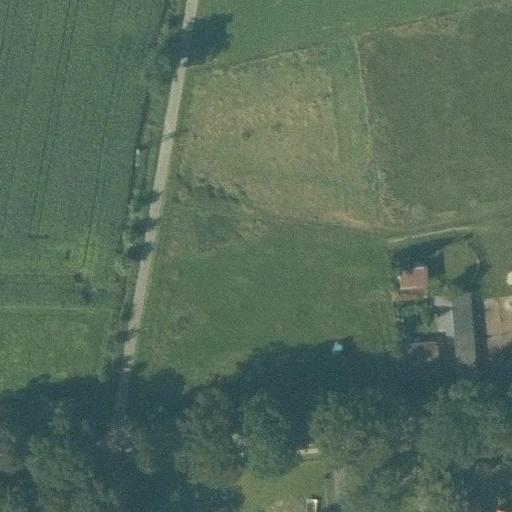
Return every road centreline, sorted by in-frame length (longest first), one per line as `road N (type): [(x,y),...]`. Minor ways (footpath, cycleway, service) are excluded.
road 1 (unclassified): [(191,0),(111,450)]
road 2 (tertiary): [(111,450),(511,424)]
